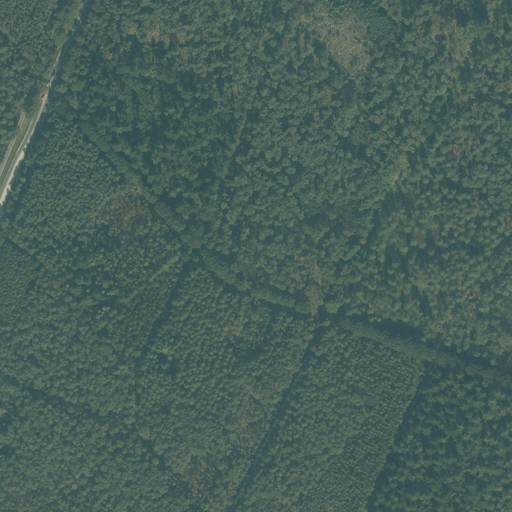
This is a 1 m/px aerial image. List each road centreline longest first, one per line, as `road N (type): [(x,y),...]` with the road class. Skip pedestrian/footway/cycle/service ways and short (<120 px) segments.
road 1 (track): [(51,87),(232,285),(495,380)]
road 2 (track): [(503,0),(439,120),(400,169),(323,317)]
road 3 (track): [(263,0),(412,157),(511,215)]
road 4 (track): [(511,233),(450,317),(432,357)]
